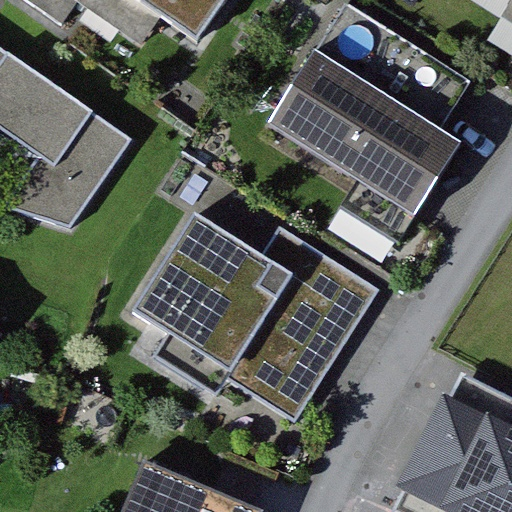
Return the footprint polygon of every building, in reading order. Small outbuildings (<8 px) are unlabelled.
[(35,0),(74,25),(88,2),(153,45),(171,17),(213,44),(241,0),(35,0)] [(354,9),(281,126),(371,181),(356,206),(414,242),(477,141),(449,123),(474,83),(354,9)] [(0,40),(0,202),(84,227),(143,137),(0,40)] [(206,214),(143,316),(180,338),(167,359),(226,395),(236,379),(305,422),(389,287),(292,227),(274,256),(206,214)] [(511,511),(511,418),(456,391),(408,488),(456,511),(511,511)] [(270,511),(159,463),(137,511),(270,511)]
